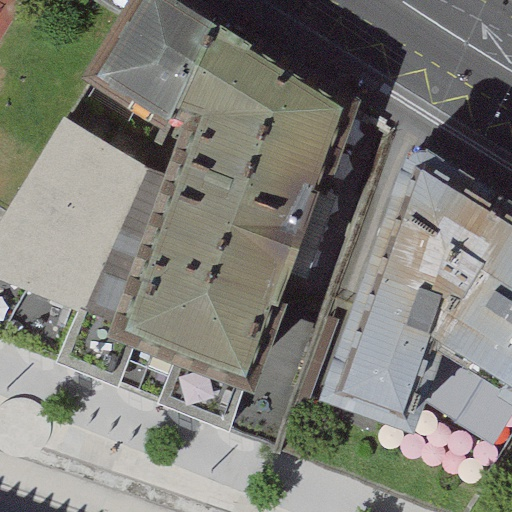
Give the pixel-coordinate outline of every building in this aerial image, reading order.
[(170,148),(228,25),(186,0),(130,0),(75,82),(170,148)] [(159,177),(100,346),(241,403),(251,407),(283,315),(276,312),(289,280),(309,289),(370,111),(228,25),(170,148),(159,177)] [(100,346),(159,177),(65,123),(0,226),(0,290),(76,319),(57,363),(230,434),(241,403),(100,346)] [(417,443),(447,355),(498,196),(433,156),(422,156),(415,159),(403,171),(320,408),(417,443)] [(511,205),(498,196),(447,355),(508,392),(502,405),(511,411),(511,205)]
